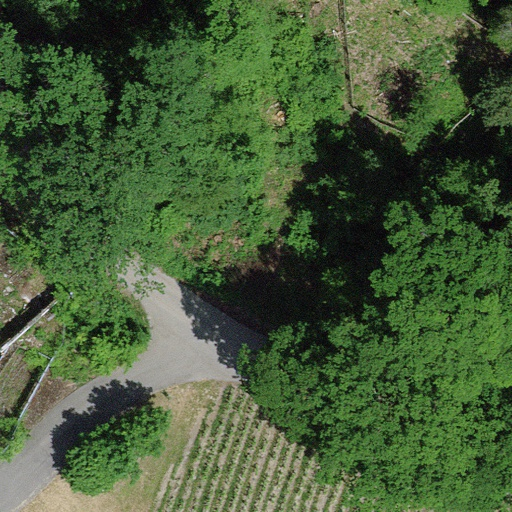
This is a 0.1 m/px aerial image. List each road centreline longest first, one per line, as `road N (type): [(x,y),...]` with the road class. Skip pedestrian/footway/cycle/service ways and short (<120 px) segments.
road 1 (unclassified): [(227,336),(511,483)]
road 2 (track): [(227,336),(114,256),(0,134)]
